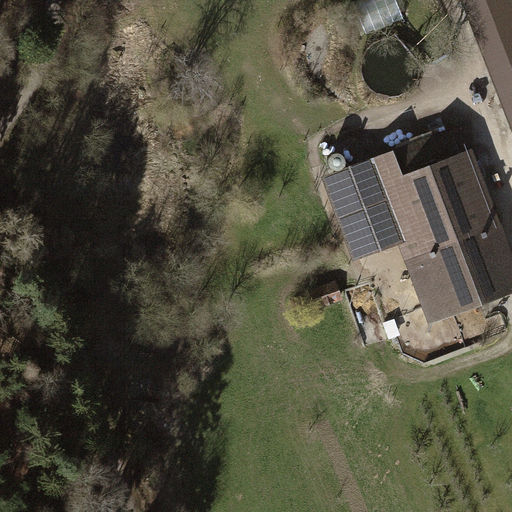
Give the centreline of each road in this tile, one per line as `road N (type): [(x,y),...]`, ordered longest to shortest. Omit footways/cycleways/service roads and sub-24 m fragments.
road 1 (track): [(133,511),(53,290),(0,185)]
road 2 (track): [(511,166),(449,0)]
road 3 (track): [(0,124),(44,59),(53,0)]
